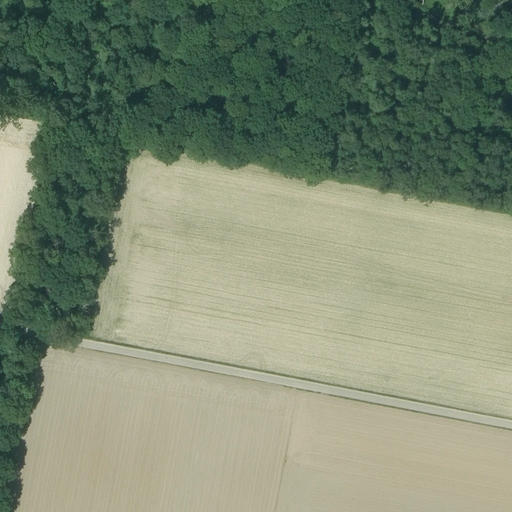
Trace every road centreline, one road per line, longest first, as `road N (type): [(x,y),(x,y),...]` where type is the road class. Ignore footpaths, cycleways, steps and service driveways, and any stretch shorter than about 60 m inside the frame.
road 1 (unclassified): [(0,330),(511,428)]
road 2 (track): [(511,52),(375,0)]
